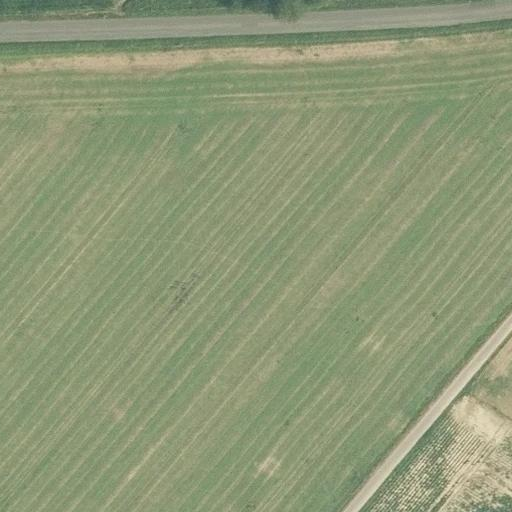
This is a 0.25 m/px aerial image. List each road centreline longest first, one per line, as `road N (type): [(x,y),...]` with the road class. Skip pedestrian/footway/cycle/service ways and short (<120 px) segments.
road 1 (tertiary): [(0,35),(511,7)]
road 2 (track): [(351,511),(511,324)]
